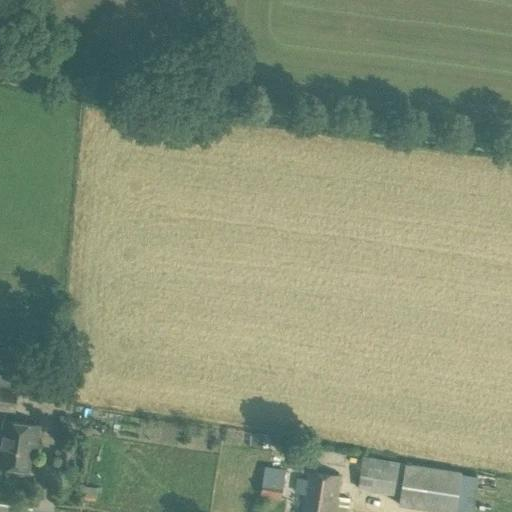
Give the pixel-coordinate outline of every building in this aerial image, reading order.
[(0,385),(0,407),(15,409),(18,388),(0,385)] [(4,419),(0,447),(0,463),(29,468),(33,444),(37,444),(40,424),(4,419)] [(61,445),(61,464),(70,464),(70,460),(70,450),(70,445),(61,445)] [(361,458),(357,488),(398,495),(397,504),(448,511),(473,511),(480,475),(404,462),(404,463),(361,458)] [(265,459),(261,493),(282,496),(285,468),(271,466),(272,460),(265,459)] [(296,477),(294,491),(303,492),(300,509),(315,511),(345,511),(348,498),(335,496),(338,475),(306,470),(305,479),(296,477)]
